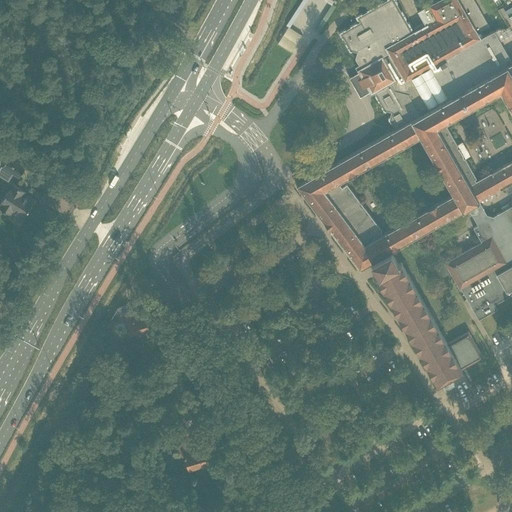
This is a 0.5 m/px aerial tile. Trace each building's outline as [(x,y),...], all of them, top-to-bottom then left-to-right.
[(511,62),(494,30),(481,38),(477,32),(489,26),(474,0),(435,0),(417,10),(425,24),(412,31),(411,29),(412,28),(408,22),(407,22),(405,18),(406,18),(401,10),(400,10),(396,3),(397,2),(395,0),(384,0),(382,2),(381,1),(375,4),(376,5),(373,7),(373,6),(366,9),(367,10),(362,13),(361,12),(355,16),(357,19),(358,19),(359,21),(357,23),(356,22),(350,25),(350,26),(345,29),(345,28),(338,32),(342,38),(343,37),(346,42),(345,42),(349,50),(351,51),(351,50),(357,51),(355,58),(363,73),(360,74),(366,83),(371,93),(374,91),(375,94),(374,95),(378,101),(379,101),(382,105),(381,106),(383,111),(385,111),(386,110),(391,111),(389,117),(388,116),(388,118),(390,123),(391,122),(395,129),(296,185),(359,268),(371,261),(379,274),(376,276),(437,383),(483,357),(468,331),(447,343),(401,261),(398,263),(391,251),(467,207),(470,211),(478,213),(477,216),(481,223),(473,227),(481,242),(445,262),(460,288),(460,287),(478,319),(497,309),(494,304),(511,293),(511,204),(493,216),(486,214),(479,201),(503,187),(511,181),(511,62)] [(492,0),(497,8),(502,5),(499,0),(492,0)] [(500,40),(511,33),(511,31),(509,27),(501,31),(498,27),(493,30),(500,40)] [(9,155),(9,156),(0,151),(0,150),(0,165),(2,166),(18,177),(25,166),(9,155)] [(26,191),(17,186),(11,182),(7,187),(9,188),(0,202),(0,207),(11,214),(9,217),(19,223),(21,219),(22,219),(34,199),(24,193),(26,191)] [(131,312),(124,314),(130,334),(149,328),(145,314),(132,317),(131,312)] [(189,441),(190,441),(186,428),(174,432),(181,457),(184,456),(188,469),(209,462),(205,448),(192,451),(189,441)]
